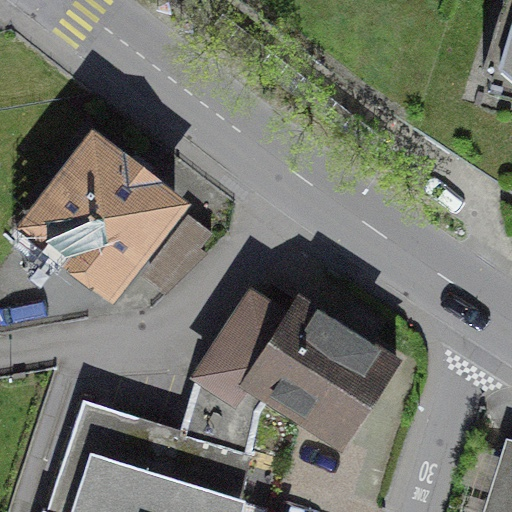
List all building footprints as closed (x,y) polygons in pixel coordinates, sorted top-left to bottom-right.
[(284,0),(461,130),(502,0),(284,0)] [(511,0),(502,0),(461,130),(511,159),(511,0)] [(203,199),(104,126),(24,233),(122,305),(140,281),(166,300),(208,244),(184,225),(203,199)] [(404,360),(307,301),(301,311),(260,286),(201,372),(256,410),(263,398),(346,454),(404,360)] [(183,430),(91,403),(73,452),(99,463),(81,511),(233,511),(256,410),(201,372),(183,430)]
